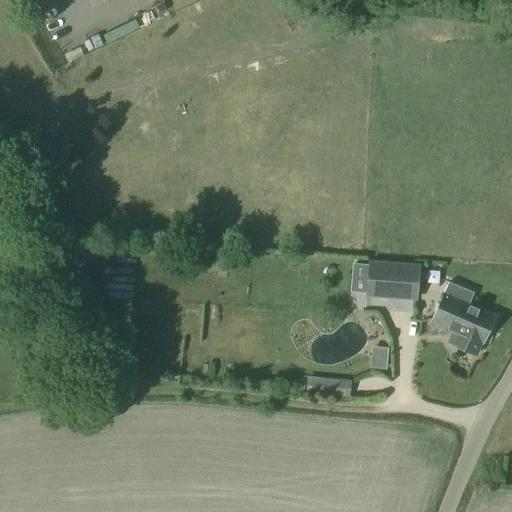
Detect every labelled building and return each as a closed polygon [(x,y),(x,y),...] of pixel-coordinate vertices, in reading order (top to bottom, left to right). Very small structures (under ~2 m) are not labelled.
[(416,301),(418,268),(418,265),(367,261),(364,297),(416,301)] [(431,322),(456,333),(468,306),(473,295),(448,283),(431,322)] [(468,306),(456,333),(451,346),(474,356),(479,344),(481,344),(493,317),(468,306)] [(373,340),(376,362),(392,360),(390,338),(373,340)] [(331,379),(306,376),(304,393),(330,395),(331,379)]
